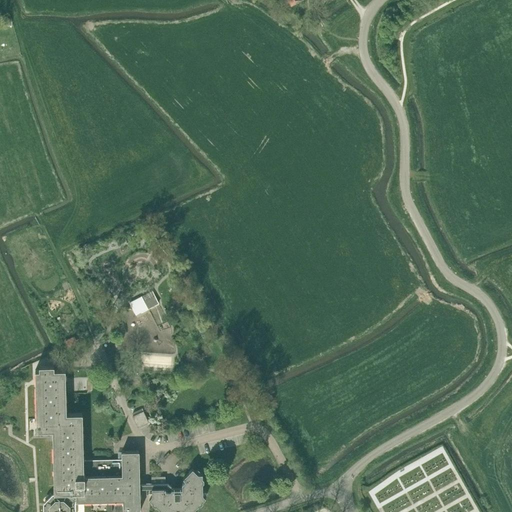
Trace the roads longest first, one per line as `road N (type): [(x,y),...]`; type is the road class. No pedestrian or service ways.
road 1 (unclassified): [(340,491),(361,463),(475,395),(502,348),(490,306),(441,265),(407,197),(402,119),(364,54),(365,24),(381,0)]
road 2 (track): [(98,348),(41,219),(76,203),(25,59)]
road 3 (residential): [(300,498),(259,433),(144,444),(98,348)]
